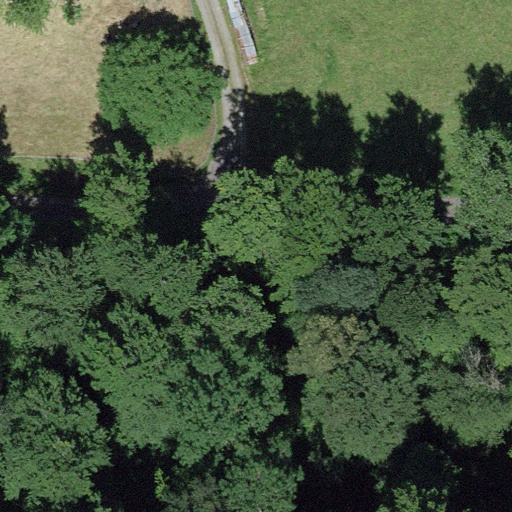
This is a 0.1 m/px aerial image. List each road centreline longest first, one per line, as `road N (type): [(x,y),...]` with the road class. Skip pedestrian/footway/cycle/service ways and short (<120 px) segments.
road 1 (track): [(511,201),(212,192),(82,207),(0,206)]
road 2 (track): [(511,453),(480,485),(320,511)]
road 3 (track): [(214,0),(230,62),(212,192)]
